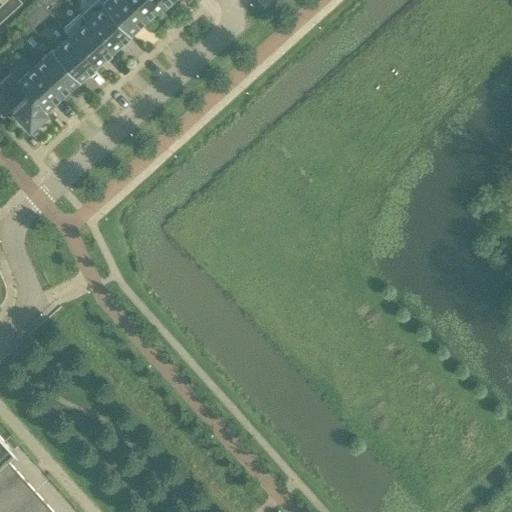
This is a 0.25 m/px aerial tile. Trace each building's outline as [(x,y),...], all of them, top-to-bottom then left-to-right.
[(5,0),(2,3),(11,13),(20,4),(16,0),(5,0)] [(100,0),(94,0),(81,13),(114,49),(131,34),(131,33),(130,33),(102,2),(102,1),(100,0)] [(130,0),(104,0),(102,1),(102,2),(130,33),(131,33),(147,18),(130,0)] [(161,0),(130,0),(147,18),(163,3),(164,3),(161,0)] [(11,13),(2,3),(0,4),(0,19),(1,21),(11,13)] [(46,13),(38,4),(31,11),(39,19),(46,13)] [(114,49),(81,13),(63,29),(69,35),(70,35),(97,65),(114,49)] [(29,24),(20,16),(14,22),(22,31),(29,24)] [(4,31),(0,33),(0,46),(10,38),(4,31)] [(69,35),(53,49),(52,50),(79,79),(78,80),(79,81),(97,65),(70,35),(69,35)] [(52,50),(53,49),(52,48),(35,64),(62,95),(78,80),(79,79),(52,50)] [(35,64),(19,79),(18,79),(45,110),(46,109),(62,95),(35,64)] [(18,79),(19,79),(12,72),(0,82),(0,114),(3,118),(13,109),(28,126),(47,110),(46,109),(45,110),(18,79)] [(0,435),(0,511),(54,511),(3,455),(10,449),(15,455),(17,454),(4,440),(0,435)]
